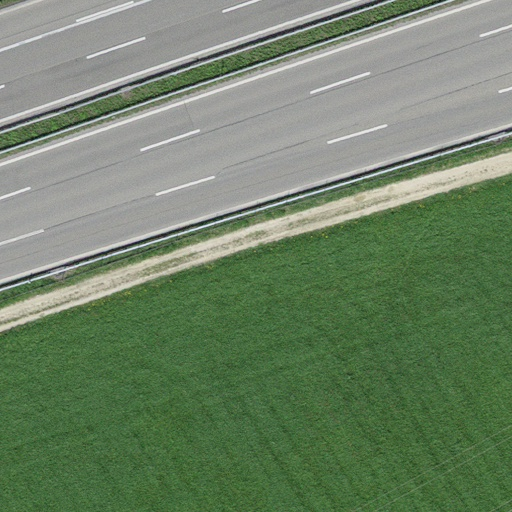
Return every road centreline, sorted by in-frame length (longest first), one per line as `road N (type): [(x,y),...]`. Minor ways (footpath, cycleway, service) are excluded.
road 1 (motorway): [(0,220),(511,57)]
road 2 (track): [(0,320),(219,246),(511,162)]
road 3 (motorway): [(256,0),(0,87)]
